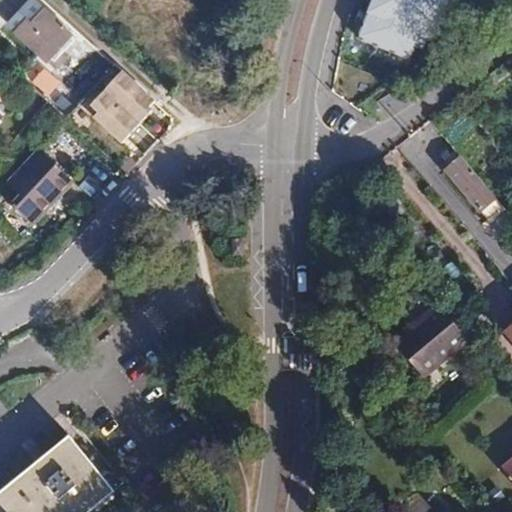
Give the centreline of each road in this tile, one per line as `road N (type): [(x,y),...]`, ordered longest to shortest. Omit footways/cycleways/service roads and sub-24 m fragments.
road 1 (tertiary): [(274,134),(275,483),(268,511)]
road 2 (tertiary): [(294,511),(303,426),(298,136)]
road 3 (residential): [(0,375),(41,347),(82,374),(185,290),(161,167)]
road 4 (unclassified): [(511,15),(396,130),(342,145),(298,136)]
road 5 (residential): [(110,202),(106,227),(0,334)]
road 6 (residential): [(110,202),(5,313),(0,308)]
road 7 (tertiary): [(298,136),(328,0)]
road 8 (tertiary): [(300,0),(274,134)]
